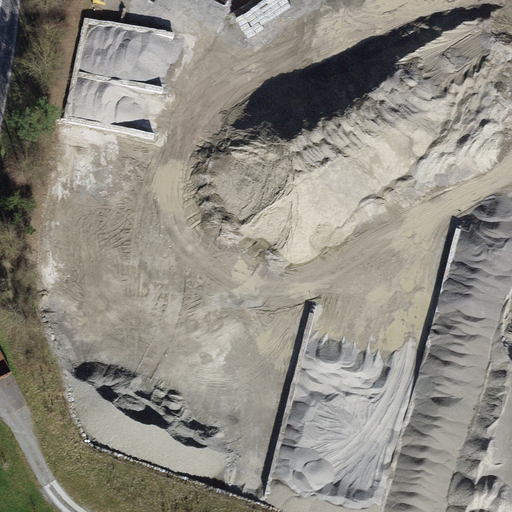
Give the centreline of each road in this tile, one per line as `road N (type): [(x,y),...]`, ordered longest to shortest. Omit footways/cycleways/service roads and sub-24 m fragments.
road 1 (track): [(511,483),(390,424),(185,370)]
road 2 (track): [(185,370),(181,403),(373,511)]
road 3 (track): [(0,333),(185,370)]
